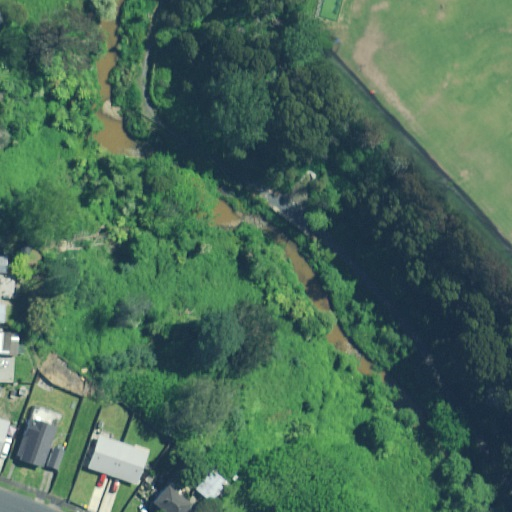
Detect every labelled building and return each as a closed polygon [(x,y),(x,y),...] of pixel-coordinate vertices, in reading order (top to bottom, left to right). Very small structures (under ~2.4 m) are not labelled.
[(0,353),(16,356),(18,335),(0,332),(0,353)] [(0,438),(11,401),(0,399),(0,438)] [(158,429),(103,408),(89,444),(144,465),(158,429)] [(56,428),(29,419),(16,459),(42,468),(56,428)] [(64,451),(53,447),(47,467),(57,470),(64,451)] [(134,466),(108,453),(98,473),(124,486),(134,466)] [(209,470),(193,489),(210,503),(226,484),(209,470)] [(185,511),(190,506),(167,488),(153,506),(161,511),(185,511)]
